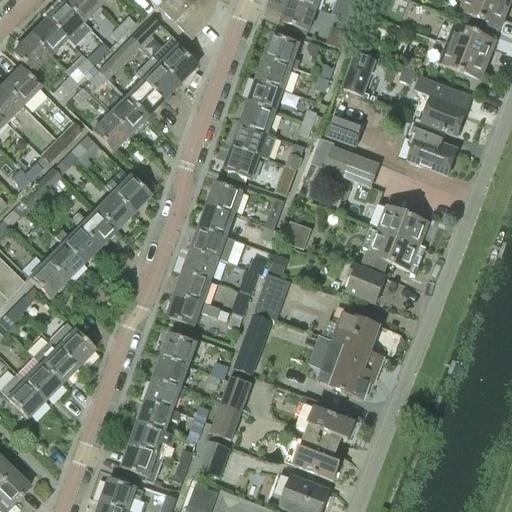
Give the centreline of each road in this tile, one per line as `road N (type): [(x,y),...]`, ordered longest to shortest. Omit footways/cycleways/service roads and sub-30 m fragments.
road 1 (residential): [(60,511),(245,0)]
road 2 (residential): [(358,511),(511,102)]
